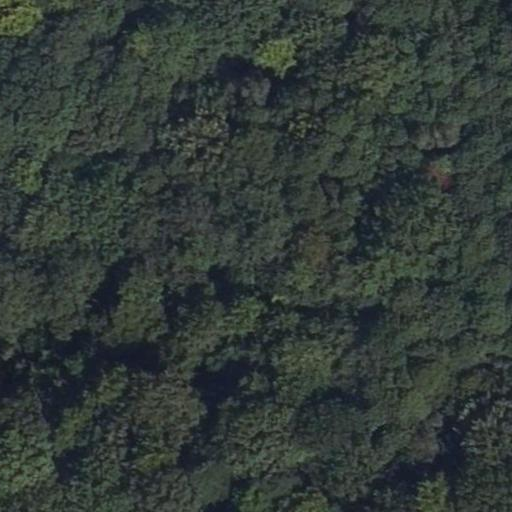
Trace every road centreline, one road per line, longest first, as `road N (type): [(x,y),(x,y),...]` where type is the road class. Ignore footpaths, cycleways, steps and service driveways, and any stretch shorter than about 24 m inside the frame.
road 1 (unknown): [(0,163),(423,0)]
road 2 (unknown): [(0,377),(134,511)]
